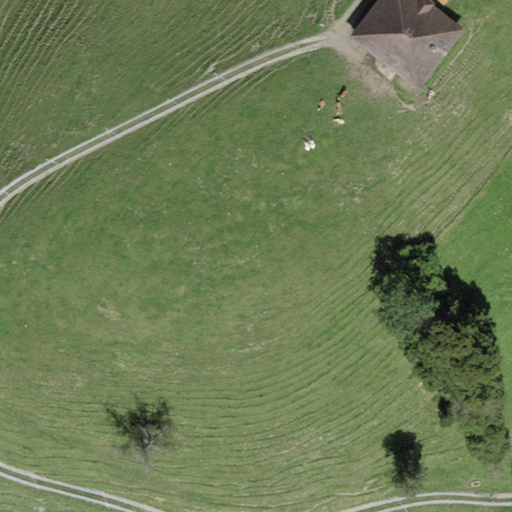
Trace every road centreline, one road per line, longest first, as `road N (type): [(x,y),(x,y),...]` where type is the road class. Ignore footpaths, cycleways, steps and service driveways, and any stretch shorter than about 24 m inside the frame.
road 1 (track): [(336,41),(295,51),(112,134),(0,202)]
road 2 (track): [(0,470),(133,511)]
road 3 (track): [(376,511),(425,500),(511,504)]
